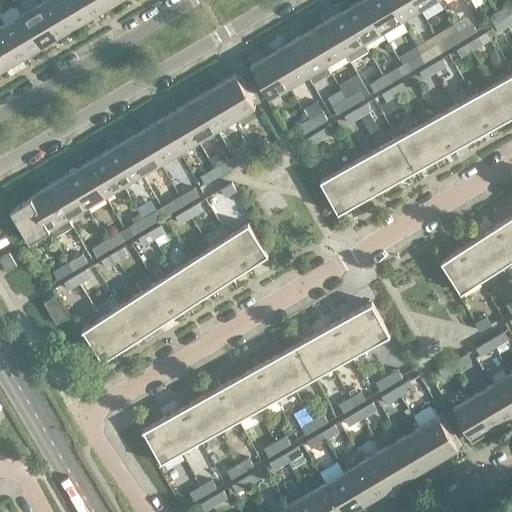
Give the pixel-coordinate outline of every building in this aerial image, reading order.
[(78,22),(64,0),(43,0),(41,2),(59,33),(78,22)] [(97,11),(90,0),(64,0),(78,22),(97,11)] [(116,0),(115,0),(90,0),(97,11),(116,0)] [(382,29),(364,0),(358,0),(345,8),(364,40),(382,29)] [(401,18),(389,0),(364,0),(382,29),(401,18)] [(419,7),(414,0),(389,0),(401,18),(419,7)] [(511,11),(511,1),(503,7),(507,14),(511,11)] [(59,33),(41,2),(22,13),(41,44),(59,33)] [(507,14),(503,7),(489,15),(494,22),(507,14)] [(368,49),(364,40),(345,8),(326,20),(345,51),(350,60),(368,49)] [(41,44),(22,13),(3,24),(22,55),(41,44)] [(511,21),(507,14),(494,22),(498,30),(511,21)] [(345,51),(326,20),(307,31),(326,63),(345,51)] [(472,22),(458,30),(462,38),(476,29),(472,22)] [(22,55),(3,24),(0,25),(0,60),(4,66),(22,55)] [(462,38),(458,30),(444,38),(448,46),(462,38)] [(331,71),(326,63),(307,31),(288,42),(307,74),(312,82),(331,71)] [(482,43),(478,35),(467,42),(472,49),(482,43)] [(307,74),(288,42),(270,53),(289,85),(307,74)] [(472,49),(467,42),(456,48),(461,56),(472,49)] [(435,44),(421,52),(425,60),(439,51),(435,44)] [(425,60),(421,52),(407,60),(411,68),(425,60)] [(289,85),(270,53),(250,64),(269,96),(289,85)] [(445,65),(441,57),(430,64),(434,71),(445,65)] [(434,71),(430,64),(419,70),(423,78),(434,71)] [(398,66),(384,74),(388,82),(402,73),(398,66)] [(236,73),(216,85),(235,117),(255,105),(236,73)] [(511,114),(511,77),(510,73),(491,84),(509,116),(511,114)] [(388,82),(384,74),(370,82),(374,90),(388,82)] [(408,87),(404,79),(393,86),(397,93),(408,87)] [(509,116),(491,84),(472,94),(490,126),(509,116)] [(235,117),(216,85),(197,96),(216,128),(235,117)] [(397,93),(393,86),(382,92),(386,100),(397,93)] [(360,88),(346,97),(350,104),(364,96),(360,88)] [(490,126),(472,94),(453,105),(471,137),(490,126)] [(216,128),(197,96),(179,107),(198,139),(216,128)] [(350,104),(346,97),(332,105),(336,112),(350,104)] [(371,109),(366,102),(355,108),(360,116),(368,110),(371,109)] [(471,137),(453,105),(434,115),(452,148),(471,137)] [(198,139),(179,107),(160,118),(179,150),(198,139)] [(360,116),(355,108),(344,115),(349,122),(360,116)] [(323,110),(309,119),(313,126),(327,118),(323,110)] [(368,110),(360,116),(366,126),(375,121),(368,110)] [(452,148),(434,115),(415,126),(433,158),(452,148)] [(179,150),(160,118),(141,129),(160,161),(179,150)] [(313,126),(309,119),(295,127),(299,134),(313,126)] [(333,131),(329,124),(318,130),(323,137),(333,131)] [(433,158),(415,126),(396,136),(414,169),(433,158)] [(160,161),(141,129),(123,140),(142,172),(160,161)] [(323,137),(318,130),(307,136),(312,144),(323,137)] [(265,136),(251,144),(256,152),(270,144),(265,136)] [(414,169),(396,136),(377,147),(395,179),(414,169)] [(142,172),(123,140),(104,151),(123,183),(142,172)] [(256,152),(251,144),(237,153),(238,153),(233,155),(237,163),(256,152)] [(395,179),(377,147),(358,157),(376,190),(395,179)] [(123,183),(104,151),(86,162),(104,194),(123,183)] [(237,163),(233,155),(214,167),(219,174),(237,163)] [(376,190),(358,157),(339,168),(357,200),(376,190)] [(104,194),(86,162),(67,173),(86,205),(104,194)] [(219,174),(214,167),(200,175),(205,182),(219,174)] [(357,200),(339,168),(320,179),(338,211),(357,200)] [(86,205),(67,173),(48,184),(67,216),(86,205)] [(236,189),(231,182),(220,188),(224,196),(236,189)] [(67,216),(48,184),(30,195),(49,227),(67,216)] [(194,186),(180,195),(185,202),(199,194),(194,186)] [(49,227),(30,195),(10,207),(29,239),(49,227)] [(185,202),(180,195),(166,203),(171,210),(185,202)] [(202,209),(197,201),(187,208),(191,215),(202,209)] [(157,208),(143,217),(147,224),(161,216),(157,208)] [(191,215),(187,208),(176,214),(180,222),(191,215)] [(511,213),(496,224),(511,249),(511,213)] [(147,224),(143,217),(129,225),(134,232),(147,224)] [(248,222),(229,234),(249,265),(268,253),(248,222)] [(165,231),(160,223),(149,230),(154,238),(165,231)] [(511,257),(511,249),(496,224),(478,236),(498,267),(511,257)] [(120,230),(106,239),(110,246),(124,238),(120,230)] [(154,238),(149,230),(138,236),(143,244),(154,238)] [(249,265),(229,234),(210,246),(230,277),(249,265)] [(498,267),(478,236),(460,248),(480,279),(498,267)] [(110,246),(106,239),(92,247),(96,255),(110,246)] [(128,253),(123,246),(112,252),(117,260),(128,253)] [(230,277),(210,246),(192,257),(212,288),(230,277)] [(480,279),(460,248),(440,260),(461,291),(480,279)] [(9,251),(0,256),(0,259),(6,270),(16,264),(9,251)] [(117,260),(112,252),(101,259),(106,266),(117,260)] [(83,253),(69,261),(73,268),(87,260),(83,253)] [(212,288),(192,257),(174,269),(194,300),(212,288)] [(73,268),(69,261),(53,270),(58,277),(73,268)] [(86,268),(75,274),(79,282),(91,275),(86,268)] [(194,300),(174,269),(156,281),(176,312),(194,300)] [(79,282),(75,274),(64,281),(69,288),(79,282)] [(176,312),(156,281),(138,292),(158,323),(176,312)] [(158,323),(138,292),(120,304),(140,335),(158,323)] [(69,315),(56,294),(44,301),(56,323),(69,315)] [(372,301),(352,312),(370,344),(390,333),(372,301)] [(140,335),(120,304),(101,316),(121,347),(140,335)] [(370,344),(352,312),(333,322),(351,355),(370,344)] [(475,322),(480,330),(491,323),(486,315),(475,322)] [(121,347),(101,316),(82,328),(102,359),(121,347)] [(351,355),(333,322),(314,333),(332,365),(351,355)] [(508,338),(503,330),(490,339),(494,346),(508,338)] [(332,365),(314,333),(295,343),(313,376),(332,365)] [(494,346),(490,339),(476,347),(480,355),(494,346)] [(313,376),(295,343),(276,354),(294,386),(313,376)] [(471,360),(466,353),(452,361),(457,368),(471,360)] [(294,386),(276,354),(257,365),(275,397),(294,386)] [(457,368),(452,361),(438,369),(443,377),(457,368)] [(275,397),(257,365),(238,375),(256,407),(275,397)] [(397,368),(386,374),(391,382),(402,375),(397,368)] [(511,414),(511,376),(510,372),(491,383),(510,415),(511,414)] [(391,382),(386,374),(376,381),(380,388),(391,382)] [(256,407),(238,375),(219,386),(237,418),(256,407)] [(414,386),(409,378),(395,387),(400,394),(414,386)] [(510,415),(491,383),(472,394),(491,426),(510,415)] [(237,418),(219,386),(200,396),(218,428),(237,418)] [(400,394),(395,387),(381,395),(386,402),(400,394)] [(360,390),(349,396),(354,404),(365,397),(360,390)] [(491,426),(472,394),(453,406),(472,438),(491,426)] [(218,428),(200,396),(182,407),(200,439),(218,428)] [(354,404),(349,396),(338,403),(343,410),(354,404)] [(376,408),(372,401),(358,409),(362,416),(376,408)] [(200,439),(182,407),(163,417),(181,449),(200,439)] [(362,416),(358,409),(344,417),(349,425),(362,416)] [(323,412),(312,419),(316,426),(327,420),(323,412)] [(438,415),(419,426),(438,458),(457,447),(438,415)] [(181,449),(163,417),(143,428),(161,460),(181,449)] [(316,426),(312,419),(301,425),(305,433),(316,426)] [(339,430),(334,423),(320,431),(325,439),(339,430)] [(438,458),(419,426),(400,437),(419,469),(438,458)] [(325,439),(320,431),(306,439),(311,447),(325,439)] [(286,434),(275,441),(279,448),(290,442),(286,434)] [(419,469),(400,437),(381,448),(400,480),(419,469)] [(279,448),(275,441),(264,447),(268,455),(279,448)] [(302,452),(297,445),(283,453),(288,461),(302,452)] [(400,480),(381,448),(363,460),(382,491),(400,480)] [(288,461),(283,453),(269,461),(274,469),(288,461)] [(249,456),(238,463),(242,470),(253,464),(249,456)] [(382,491),(363,460),(344,471),(363,503),(382,491)] [(242,470),(238,463),(227,469),(231,477),(242,470)] [(264,474),(260,467),(246,475),(250,483),(264,474)] [(346,511),(363,503),(344,471),(325,482),(343,511),(346,511)] [(250,483),(246,475),(232,483),(237,491),(250,483)] [(211,478),(200,485),(205,492),(216,486),(211,478)] [(343,511),(325,482),(307,493),(318,511),(343,511)] [(205,492),(200,485),(189,491),(194,499),(205,492)] [(227,496),(223,489),(209,497),(213,505),(227,496)] [(318,511),(307,493),(288,504),(292,511),(318,511)] [(200,511),(213,505),(209,497),(195,505),(198,511),(200,511)]
